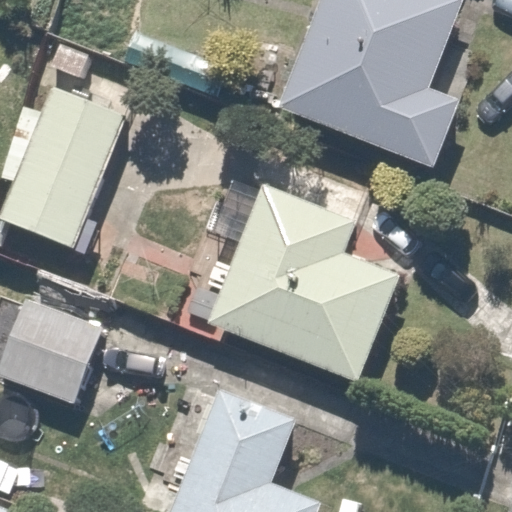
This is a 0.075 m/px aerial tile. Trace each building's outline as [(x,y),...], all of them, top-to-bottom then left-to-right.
[(442,167),(466,103),(440,94),(473,1),(470,0),(332,0),(292,113),(442,167)] [(7,183),(21,188),(7,224),(82,253),(133,120),(58,91),(48,117),(34,112),(7,183)] [(347,215),(358,186),(281,156),(269,186),(253,180),(230,239),(247,246),(216,327),(361,382),(414,240),(347,215)] [(67,298),(76,274),(43,263),(2,375),(90,407),(122,319),(67,298)] [(326,511),(329,506),(282,487),(307,428),(226,395),(178,511),(326,511)]
